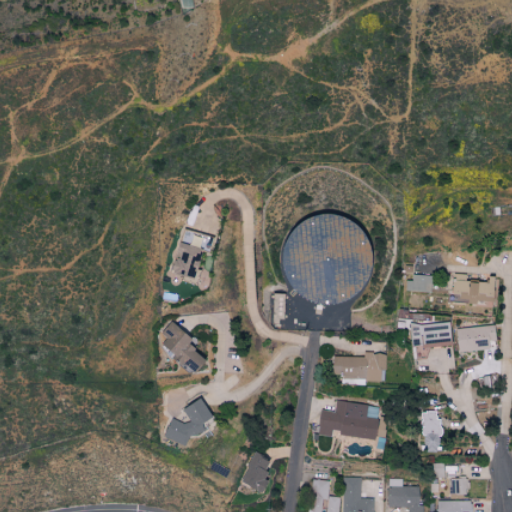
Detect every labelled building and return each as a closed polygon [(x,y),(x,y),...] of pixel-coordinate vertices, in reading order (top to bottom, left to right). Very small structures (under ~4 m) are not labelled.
[(364,216),(281,218),(283,298),(366,296),(364,216)] [(192,279),(200,249),(186,245),(188,235),(180,232),(175,251),(169,273),(192,279)] [(492,276),(486,276),(485,281),(464,280),(464,274),(451,273),(450,293),(458,294),(457,301),(491,302),(492,276)] [(430,275),(407,274),(406,290),(429,291),(430,275)] [(271,322),(283,322),(284,294),(273,293),(271,322)] [(191,373),(203,359),(186,345),(191,339),(170,321),(159,333),(165,338),(159,346),(191,373)] [(449,345),(448,322),(408,323),(409,346),(449,345)] [(487,349),(487,340),(494,340),(493,326),(455,327),(456,350),(487,349)] [(362,357),(331,356),(330,378),(378,380),(379,369),(384,369),(384,353),(362,352),(362,357)] [(209,409),(190,401),(182,419),(171,415),(161,437),(183,446),(189,433),(197,437),(209,409)] [(319,409),(316,434),(330,436),(330,433),(374,438),(378,406),(334,401),(333,411),(319,409)] [(421,451),(440,451),(440,419),(435,419),(435,411),(421,411),(421,451)] [(268,459),(253,452),(239,482),(259,492),(268,472),(263,470),(268,459)] [(359,478),(342,478),(341,511),(371,511),(372,499),(358,498),(359,478)] [(418,486),(401,486),(401,479),(386,478),(386,507),(407,507),(406,511),(421,511),(422,504),(417,504),(418,486)] [(448,478),(447,494),(464,495),(465,479),(448,478)] [(337,511),(339,497),(326,496),(328,481),(310,479),(307,511),(337,511)] [(435,511),(467,511),(468,500),(435,501),(435,511)]
